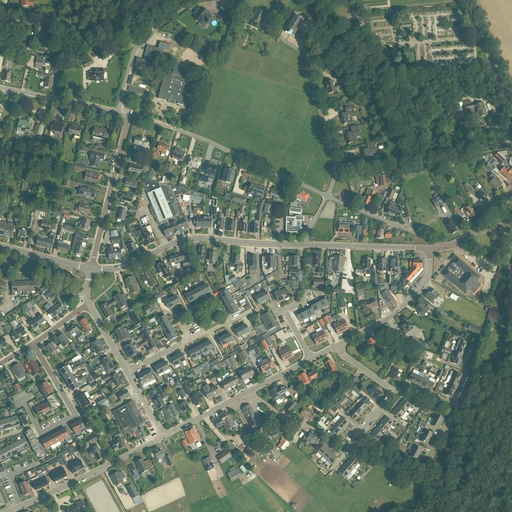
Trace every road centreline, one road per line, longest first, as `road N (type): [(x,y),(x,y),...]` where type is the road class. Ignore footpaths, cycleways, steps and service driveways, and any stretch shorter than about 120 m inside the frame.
road 1 (tertiary): [(90,268),(121,267),(195,238),(306,245)]
road 2 (residential): [(327,197),(194,136),(128,116)]
road 3 (residential): [(327,197),(334,171),(307,61),(279,37),(277,0)]
road 4 (residential): [(10,511),(162,436)]
road 5 (residential): [(23,399),(41,434),(75,416),(33,343)]
road 6 (residential): [(90,268),(128,116)]
road 7 (residential): [(116,113),(138,46),(205,0)]
road 8 (residential): [(335,347),(406,303),(427,279),(429,248)]
road 9 (residential): [(127,372),(255,309)]
road 10 (residential): [(442,247),(327,197)]
